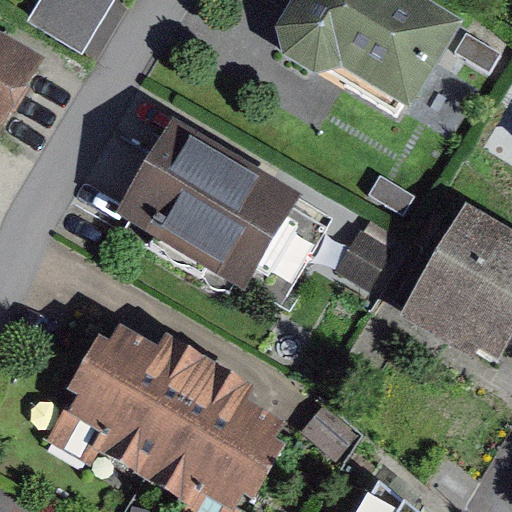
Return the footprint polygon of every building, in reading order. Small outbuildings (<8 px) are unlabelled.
[(37,0),(35,5),(89,40),(114,0),(37,0)] [(446,0),(302,0),(286,30),(416,102),(467,11),(446,0)] [(53,67),(0,32),(0,115),(15,125),(53,67)] [(199,130),(141,227),(258,296),(316,198),(199,130)] [(379,274),(400,228),(371,216),(350,262),(379,274)] [(511,328),(511,249),(464,222),(414,308),(496,356),(511,328)] [(127,324),(67,421),(148,471),(208,374),(127,324)] [(208,374),(148,471),(215,511),(233,511),(289,424),(208,374)] [(440,511),(397,476),(375,511),(440,511)]
